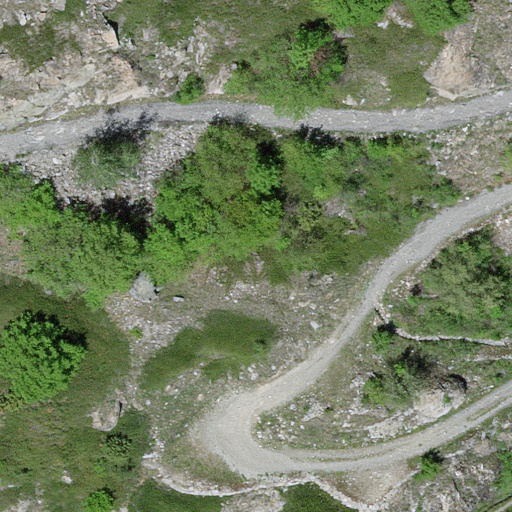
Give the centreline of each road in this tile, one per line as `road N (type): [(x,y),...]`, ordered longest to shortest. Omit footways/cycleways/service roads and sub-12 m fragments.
road 1 (track): [(511,393),(423,445),(343,462),(252,461),(231,426),(243,406),(318,366),(396,255),(511,205)]
road 2 (track): [(511,106),(429,129),(150,122),(0,150)]
